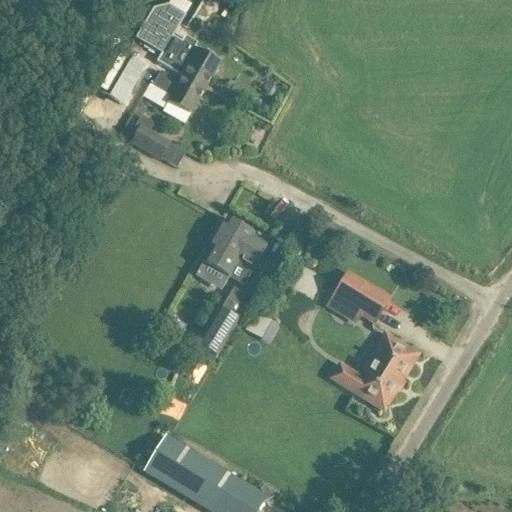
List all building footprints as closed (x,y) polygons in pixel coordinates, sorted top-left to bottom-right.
[(154,13),(137,43),(162,57),(158,64),(160,65),(178,76),(177,78),(182,80),(204,93),(219,65),(202,55),(185,46),(174,39),(186,19),(168,9),(154,13)] [(123,56),(101,94),(120,106),(142,68),(123,56)] [(157,71),(142,99),(164,111),(169,104),(190,116),(204,93),(182,80),(180,84),(157,71)] [(81,112),(55,148),(66,156),(82,132),(84,129),(94,115),(83,108),(81,112)] [(169,145),(168,144),(141,129),(132,145),(160,161),(169,145)] [(53,152),(48,160),(67,174),(73,166),(71,165),(64,160),(53,152)] [(257,265),(267,248),(252,239),(254,236),(227,221),(217,238),(195,277),(217,289),(224,277),(229,280),(239,263),(254,271),(257,265)] [(374,325),(389,301),(347,275),(332,300),(374,325)] [(198,347),(193,354),(212,365),(217,358),(224,347),(238,323),(251,302),(232,290),(219,311),(198,347)] [(246,331),(267,345),(279,327),(258,313),(246,331)] [(384,413),(418,357),(385,338),(359,381),(337,368),(329,380),(384,413)] [(165,439),(143,475),(203,511),(237,511),(250,491),(233,481),(165,439)]
